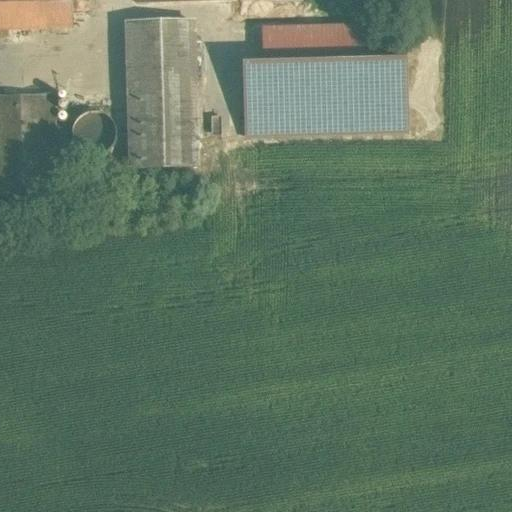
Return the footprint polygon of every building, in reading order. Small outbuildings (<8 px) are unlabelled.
[(72,0),(0,0),(0,29),(74,28),(72,0)] [(195,22),(128,24),(132,169),(199,167),(195,22)] [(407,62),(246,66),(248,136),(409,132),(407,62)] [(54,96),(0,98),(0,198),(57,197),(54,96)] [(93,111),(89,111),(85,113),(81,114),(78,117),(76,119),(73,123),(71,128),(70,130),(69,132),(69,135),(70,139),(70,142),(71,144),(73,147),(75,150),(78,153),(80,155),(84,157),(90,159),(95,159),(100,159),(103,157),(106,156),(109,154),(111,152),(113,150),(116,147),(117,144),(119,140),(119,137),(119,134),(119,131),(118,128),(117,126),(116,123),(114,121),(112,118),(109,116),(106,114),(102,112),(98,111),(93,111)]
